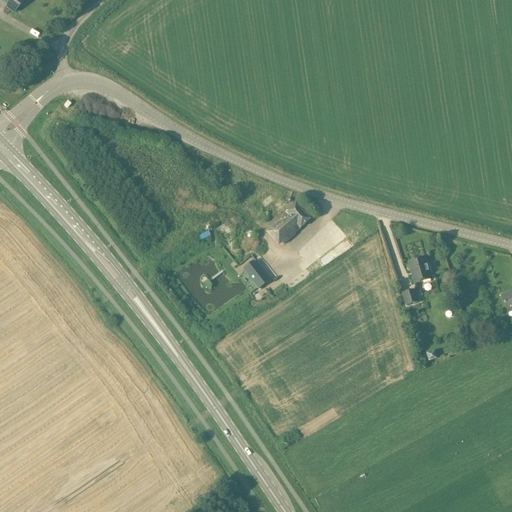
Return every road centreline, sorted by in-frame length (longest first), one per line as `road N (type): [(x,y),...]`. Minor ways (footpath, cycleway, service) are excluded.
road 1 (unclassified): [(511,248),(294,190),(107,87),(68,85)]
road 2 (secondary): [(283,511),(128,291),(0,146)]
